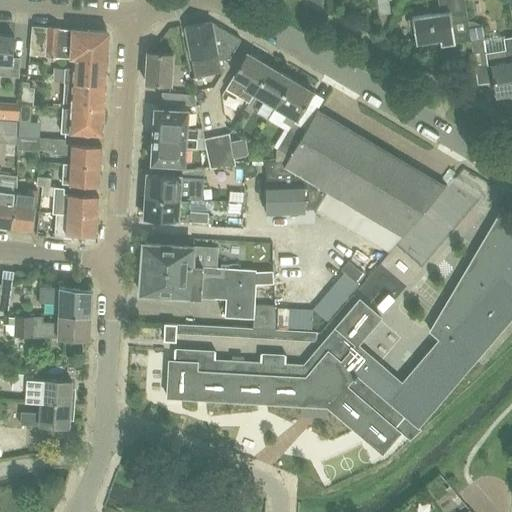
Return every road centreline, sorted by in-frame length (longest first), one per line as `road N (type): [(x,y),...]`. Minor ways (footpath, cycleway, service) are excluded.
road 1 (unclassified): [(511,173),(219,0)]
road 2 (residential): [(113,264),(129,14)]
road 3 (residential): [(279,511),(277,492),(262,480),(104,428)]
road 4 (residential): [(104,428),(113,264)]
road 5 (residential): [(129,14),(0,1)]
